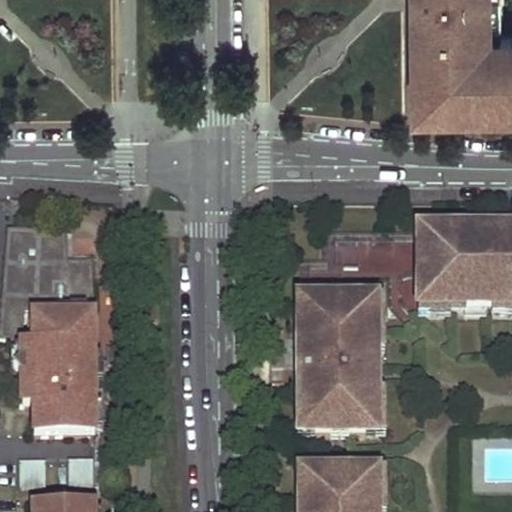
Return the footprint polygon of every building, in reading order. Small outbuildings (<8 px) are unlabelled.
[(511,34),(502,35),(502,43),(484,43),(483,23),(489,22),(489,18),(488,0),(417,0),(419,107),(511,105),(511,34)] [(502,18),(502,0),(488,0),(489,18),(502,18)] [(38,233),(9,232),(0,338),(0,343),(23,345),(22,314),(27,314),(28,349),(23,349),(23,363),(23,380),(24,394),(36,394),(36,409),(37,439),(97,438),(96,391),(94,263),(69,263),(68,237),(38,238),(38,233)] [(511,237),(421,237),(421,280),(429,280),(429,311),(511,311),(511,237)] [(344,306),(301,307),(301,386),(305,386),(305,439),(332,439),(332,435),(348,435),(348,439),(367,439),(367,431),(376,431),(376,385),(375,377),(375,313),(344,314),(344,306)] [(126,347),(109,348),(109,366),(126,366),(126,347)] [(284,350),(271,349),(271,371),(285,371),(284,350)] [(23,363),(14,371),(23,380),(23,363)] [(104,391),(96,391),(97,407),(105,407),(104,391)] [(36,394),(24,394),(24,409),(36,409),(36,394)] [(18,465),(18,495),(44,495),(44,465),(18,465)] [(58,465),(58,497),(92,496),(92,465),(58,465)] [(376,511),(377,486),(367,486),(367,478),(349,478),(349,482),(340,482),(333,482),(333,479),(305,479),(303,511),(376,511)]
